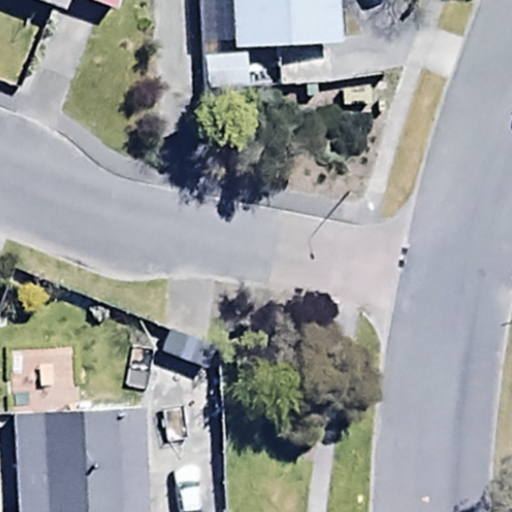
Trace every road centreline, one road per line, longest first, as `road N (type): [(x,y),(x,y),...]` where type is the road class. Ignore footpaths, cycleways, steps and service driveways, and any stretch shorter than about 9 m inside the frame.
road 1 (residential): [(454,284),(269,254),(82,211),(0,180)]
road 2 (residential): [(454,284),(433,511)]
road 3 (residential): [(511,76),(480,166),(454,284)]
